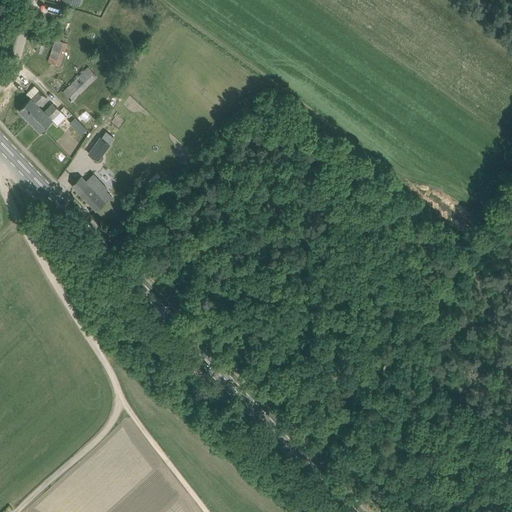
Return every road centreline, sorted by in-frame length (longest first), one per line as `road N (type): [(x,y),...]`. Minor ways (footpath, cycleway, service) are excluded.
road 1 (primary): [(350,511),(0,140)]
road 2 (track): [(15,511),(107,426),(120,404),(19,221),(7,173),(14,157)]
road 3 (track): [(320,458),(372,377),(511,198)]
